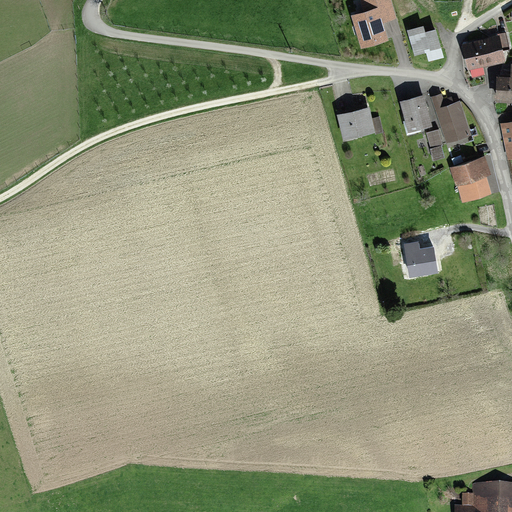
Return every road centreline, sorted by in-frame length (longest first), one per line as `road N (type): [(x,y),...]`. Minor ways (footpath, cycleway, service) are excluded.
road 1 (track): [(0,196),(91,141),(140,123),(333,79),(347,69)]
road 2 (unclassified): [(347,69),(99,31),(90,11),(96,0)]
road 3 (residential): [(511,217),(476,101),(444,78),(347,69)]
